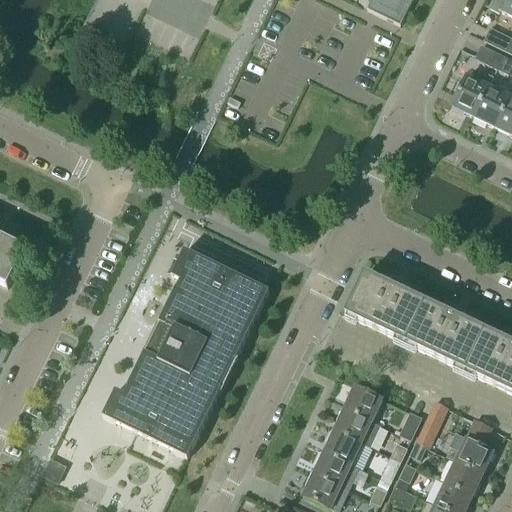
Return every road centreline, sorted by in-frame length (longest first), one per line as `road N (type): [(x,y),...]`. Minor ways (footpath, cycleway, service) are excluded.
road 1 (residential): [(0,423),(109,189),(0,136)]
road 2 (residential): [(355,221),(220,511)]
road 3 (residential): [(511,297),(355,221)]
road 4 (residential): [(467,0),(400,129)]
road 5 (residential): [(511,183),(400,129)]
